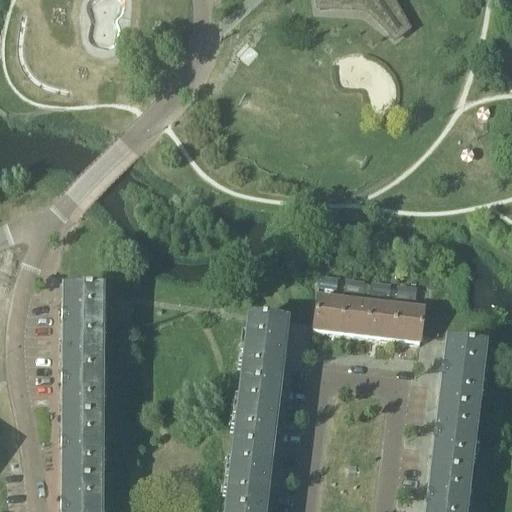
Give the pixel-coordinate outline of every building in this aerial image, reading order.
[(318,0),(320,13),(319,13),(320,14),(366,8),(394,44),(395,44),(394,43),(407,33),(407,34),(408,34),(382,0),(318,0)] [(335,294),(337,283),(318,280),(316,292),(335,294)] [(364,286),(344,283),(343,295),(362,297),(364,286)] [(370,296),(369,309),(365,342),(392,346),(396,310),(395,310),(382,308),(383,298),(389,299),(390,289),(371,287),(369,296),(370,296)] [(396,310),(392,346),(418,349),(422,316),(407,314),(409,303),(415,303),(416,293),(397,290),(396,301),(395,310),(396,310)] [(99,365),(99,317),(105,317),(105,302),(99,302),(99,301),(61,300),(60,364),(99,365)] [(339,339),(343,306),(316,303),(313,326),(312,336),(339,339)] [(369,309),(343,306),(339,339),(365,342),(369,309)] [(239,391),(277,395),(280,369),(282,370),(284,359),(282,359),(285,331),(247,326),(239,391)] [(476,415),(481,370),(487,371),(489,355),(484,355),(483,355),(483,354),(445,349),(442,376),(440,376),(439,386),(441,386),(438,411),(476,415)] [(99,365),(60,364),(60,428),(98,429),(99,365)] [(239,391),(231,454),(270,458),(273,432),(275,433),(276,421),(274,421),(277,395),(239,391)] [(468,477),(473,434),(476,415),(438,411),(434,439),(433,439),(432,450),(433,451),(430,473),(468,477)] [(98,429),(60,428),(59,493),(98,493),(98,429)] [(270,458),(231,454),(224,511),(263,511),(265,495),(267,496),(269,484),(266,484),(270,458)] [(464,511),(468,477),(430,473),(427,503),(425,502),(424,511),(464,511)] [(97,511),(98,493),(59,493),(59,511),(97,511)]
